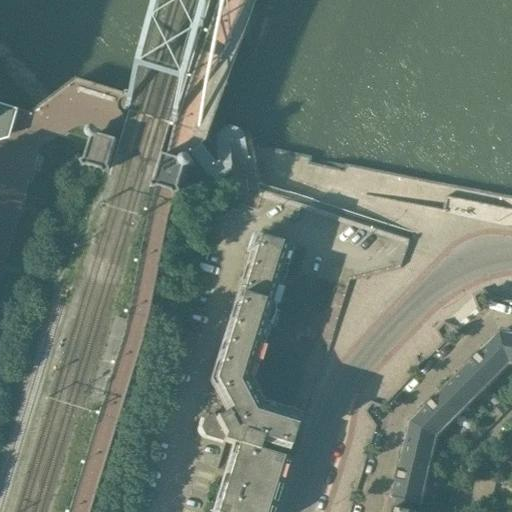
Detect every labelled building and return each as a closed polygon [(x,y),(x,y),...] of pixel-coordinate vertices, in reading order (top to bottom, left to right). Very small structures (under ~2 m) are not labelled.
[(0,145),(3,135),(5,128),(11,107),(0,103),(0,145)] [(110,173),(120,142),(93,134),(84,165),(110,173)] [(180,195),(190,164),(175,159),(167,157),(157,188),(165,191),(180,195)] [(401,178),(400,198),(438,201),(439,182),(401,178)] [(217,511),(266,511),(283,461),(285,461),(297,419),(267,410),(263,404),(258,407),(245,382),(251,380),(248,374),(287,245),(259,237),(215,381),(239,428),(235,430),(226,413),(216,418),(214,413),(204,419),(201,428),(205,436),(237,446),(217,511)] [(504,329),(489,343),(501,355),(511,352),(511,330),(504,329)] [(489,343),(477,355),(499,377),(511,365),(511,352),(501,355),(489,343)] [(487,389),(499,377),(477,355),(465,367),(487,389)] [(465,367),(453,379),(475,402),(487,389),(465,367)] [(463,414),(475,402),(453,379),(441,392),(463,414)] [(451,426),(463,414),(441,392),(429,404),(451,426)] [(439,438),(451,426),(429,404),(411,422),(439,438)] [(503,415),(497,408),(490,415),(496,422),(503,415)] [(411,422),(405,447),(435,455),(439,438),(411,422)] [(431,472),(435,455),(405,447),(401,464),(431,472)] [(508,452),(501,450),(499,460),(506,461),(508,452)] [(503,471),(505,463),(497,461),(495,470),(503,471)] [(401,464),(397,481),(427,489),(431,472),(401,464)] [(423,505),(427,489),(397,481),(393,498),(398,499),(423,505)]
